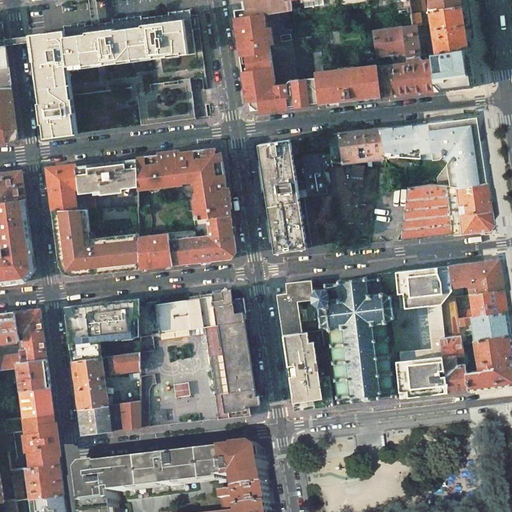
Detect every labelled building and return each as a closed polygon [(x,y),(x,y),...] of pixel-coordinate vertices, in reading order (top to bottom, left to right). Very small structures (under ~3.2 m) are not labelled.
[(264,14),(284,12),(283,9),(293,7),(292,0),(244,0),(246,9),(247,16),(264,14)] [(294,15),(370,5),(369,0),(368,0),(292,0),(293,7),(294,11),(294,15)] [(423,12),(421,0),(408,0),(410,14),(419,13),(423,12)] [(460,0),(428,0),(431,11),(461,6),(460,0)] [(431,11),(427,12),(429,23),(430,30),(427,31),(428,33),(430,34),(431,36),(428,37),(428,39),(431,38),(433,54),(468,49),(461,6),(431,11)] [(68,69),(93,66),(196,53),(191,15),(190,9),(169,12),(169,15),(142,18),(142,16),(113,19),(113,22),(97,24),(86,25),(86,23),(64,26),(65,31),(52,32),(30,35),(30,38),(33,61),(35,61),(40,103),(39,103),(42,124),(45,135),(78,133),(73,95),(68,69)] [(276,87),(271,47),(275,46),(272,28),(267,29),(264,14),(247,16),(246,9),(233,11),(239,45),(243,72),(248,103),(254,108),(255,109),(285,105),(285,102),(292,101),(293,108),(308,106),(307,98),(319,97),(317,80),(291,83),(289,85),(276,87)] [(419,13),(420,25),(429,23),(427,12),(427,11),(423,12),(419,13)] [(419,13),(410,14),(412,26),(401,28),(405,54),(405,59),(418,57),(415,26),(417,26),(418,29),(421,28),(420,25),(419,13)] [(0,88),(12,89),(5,41),(3,25),(0,24),(0,88)] [(376,57),(405,54),(401,28),(373,32),(376,57)] [(428,69),(430,92),(474,87),(470,64),(468,49),(433,54),(426,55),(427,61),(428,69)] [(339,103),(359,100),(359,98),(372,96),(372,99),(381,98),(377,65),(353,68),(353,70),(340,72),(339,69),(325,71),(322,54),(313,55),(317,80),(319,97),(320,105),(329,104),(328,101),(339,100),(339,103)] [(430,92),(428,69),(427,61),(426,55),(418,57),(405,59),(405,54),(376,57),(377,65),(381,98),(410,95),(430,92)] [(191,79),(136,86),(136,90),(142,124),(195,118),(191,79)] [(0,142),(11,142),(18,133),(15,113),(14,106),(12,92),(12,89),(0,88),(0,142)] [(319,97),(307,98),(308,106),(320,105),(319,97)] [(265,111),(288,109),(293,108),(292,101),(285,102),(285,105),(255,109),(260,112),(265,111)] [(381,128),(385,158),(396,157),(433,159),(441,158),(443,155),(450,160),(436,177),(437,184),(460,187),(488,182),(480,127),(475,128),(474,130),(467,124),(468,123),(468,118),(381,128)] [(381,128),(339,133),(342,163),(385,158),(381,128)] [(329,134),(331,162),(342,163),(339,133),(329,134)] [(291,139),(259,144),(275,253),(307,248),(298,190),(307,188),(308,195),(327,192),(326,187),(330,183),(325,175),(324,171),(327,167),(322,159),(321,154),(302,157),(303,164),(295,165),(291,139)] [(211,148),(208,149),(189,151),(174,153),(159,154),(160,158),(147,159),(146,155),(138,157),(138,185),(138,189),(183,184),(183,182),(196,181),(198,191),(197,191),(196,192),(197,198),(195,199),(196,209),(197,215),(196,215),(196,219),(203,218),(231,215),(230,208),(228,208),(227,202),(229,202),(228,195),(226,195),(225,189),(227,189),(224,166),(223,160),(223,157),(211,148)] [(138,157),(77,164),(80,189),(81,192),(94,190),(95,194),(122,191),(121,187),(138,185),(138,157)] [(47,167),(53,210),(57,210),(77,209),(87,208),(90,208),(97,208),(95,194),(81,195),(81,192),(80,189),(77,164),(47,167)] [(364,165),(353,164),(353,165),(352,165),(351,171),(363,173),(364,165)] [(0,201),(26,198),(22,170),(0,172),(0,201)] [(463,233),(489,230),(494,223),(488,182),(460,187),(437,184),(431,183),(425,184),(409,187),(408,187),(401,240),(463,233)] [(0,284),(27,282),(36,270),(32,245),(26,198),(0,201),(0,223),(3,248),(1,248),(1,252),(0,252),(0,284)] [(72,276),(107,272),(106,269),(112,269),(113,272),(123,271),(122,269),(122,266),(140,264),(139,235),(139,233),(96,238),(96,240),(89,241),(87,231),(90,230),(90,225),(87,208),(77,209),(57,210),(59,221),(54,222),(56,235),(57,240),(60,239),(61,245),(57,246),(60,263),(60,266),(63,266),(72,273),(72,276)] [(174,265),(211,261),(227,259),(236,248),(236,247),(234,231),(232,222),(230,222),(229,217),(232,217),(231,215),(203,218),(196,219),(195,219),(197,228),(185,230),(170,232),(171,242),(173,259),(174,265)] [(151,262),(173,259),(171,242),(170,232),(139,235),(140,264),(140,267),(142,268),(152,267),(151,262)] [(500,259),(450,265),(453,288),(455,297),(462,296),(461,287),(467,286),(470,288),(471,295),(504,289),(500,259)] [(459,332),(449,266),(419,269),(400,271),(403,293),(432,290),(439,339),(405,342),(410,396),(448,392),(440,339),(459,332)] [(391,397),(395,397),(395,392),(396,392),(396,388),(394,388),(392,375),(394,374),(393,371),(392,371),(390,357),(392,357),(391,353),(390,354),(388,340),(390,340),(389,336),(388,336),(386,323),(388,323),(387,320),(390,316),(395,316),(395,315),(394,315),(392,298),(393,298),(393,294),(392,295),(391,290),(392,290),(391,288),(382,289),(381,281),(382,280),(381,276),(379,276),(379,273),(378,274),(378,279),(367,280),(367,277),(364,278),(364,279),(341,281),(341,280),(338,281),(338,283),(328,285),(328,284),(325,284),(325,287),(326,287),(326,289),(313,291),(314,299),(314,302),(318,304),(318,306),(315,306),(315,311),(318,311),(321,331),(323,330),(325,345),(329,345),(330,347),(331,347),(333,361),(331,361),(331,365),(333,364),(334,378),(333,378),(334,381),(335,381),(337,394),(335,395),(335,396),(333,397),(333,398),(335,397),(336,403),(340,403),(340,402),(350,401),(350,402),(354,401),(353,400),(365,399),(377,398),(378,399),(381,398),(381,397),(391,396),(391,397)] [(277,295),(283,335),(303,333),(298,301),(314,299),(313,291),(312,280),(286,283),(287,293),(277,295)] [(211,293),(186,297),(186,300),(161,304),(156,304),(155,301),(147,302),(148,306),(139,307),(140,353),(152,351),(155,351),(153,336),(160,335),(160,333),(205,327),(218,419),(251,416),(249,405),(261,404),(259,395),(256,395),(243,313),(246,313),(244,297),(236,299),(235,299),(234,296),(232,296),(231,289),(223,290),(223,291),(213,293),(211,293)] [(504,289),(471,295),(472,309),(466,309),(468,317),(508,311),(504,289)] [(462,296),(455,297),(457,310),(458,318),(468,317),(466,309),(465,296),(462,296)] [(140,353),(139,307),(139,298),(103,302),(103,307),(92,308),(91,304),(65,306),(72,365),(97,358),(95,344),(100,344),(100,341),(108,340),(110,356),(140,353)] [(47,359),(41,309),(16,312),(19,340),(21,354),(22,362),(47,359)] [(468,317),(458,318),(460,333),(461,341),(463,341),(466,340),(464,325),(472,324),(474,339),(511,335),(508,311),(468,317)] [(16,312),(0,313),(0,342),(19,340),(16,312)] [(308,332),(303,333),(283,335),(292,393),(331,388),(330,377),(319,378),(314,342),(309,343),(308,332)] [(465,365),(463,354),(461,341),(460,333),(442,339),(449,392),(469,390),(466,372),(465,365)] [(511,339),(511,335),(474,339),(479,370),(466,372),(469,390),(511,384),(511,339)] [(140,353),(110,356),(110,361),(111,376),(139,376),(140,353)] [(21,354),(0,356),(0,371),(19,368),(18,363),(22,362),(21,354)] [(110,405),(103,357),(97,358),(72,365),(79,409),(110,405)] [(47,359),(18,363),(19,368),(17,387),(51,386),(47,359)] [(174,384),(176,398),(190,396),(189,382),(174,384)] [(0,384),(0,388),(1,393),(2,400),(9,399),(11,396),(10,391),(10,386),(7,384),(0,384)] [(51,386),(17,387),(24,417),(54,413),(51,386)] [(331,388),(292,393),(293,401),(294,411),(334,406),(333,398),(333,397),(331,388)] [(121,403),(124,430),(141,428),(140,398),(121,403)] [(110,405),(79,409),(82,435),(112,432),(110,413),(111,413),(111,410),(109,411),(110,405)] [(61,463),(59,446),(56,427),(54,413),(24,417),(30,467),(61,463)] [(123,511),(121,491),(140,488),(140,486),(141,486),(151,485),(151,484),(159,481),(159,483),(162,483),(170,482),(170,485),(179,484),(227,478),(228,490),(234,489),(240,488),(272,482),(268,454),(256,445),(141,459),(97,464),(88,475),(92,511),(123,511)] [(22,481),(13,482),(16,499),(17,498),(18,500),(30,498),(65,494),(61,463),(30,467),(26,467),(27,478),(25,478),(25,481),(28,481),(29,491),(23,491),(22,481)] [(17,468),(12,469),(12,475),(13,482),(22,481),(20,468),(17,468)] [(141,490),(171,486),(170,485),(170,482),(162,483),(159,483),(159,481),(151,484),(151,485),(141,486),(140,486),(140,488),(140,490),(141,490)] [(272,482),(240,488),(241,494),(243,507),(275,501),(272,482)] [(228,490),(223,491),(225,501),(225,511),(236,511),(236,508),(237,508),(236,504),(239,504),(237,495),(235,495),(234,489),(228,490)] [(67,511),(65,494),(30,498),(31,511),(67,511)] [(19,511),(18,500),(17,498),(16,499),(6,500),(4,500),(6,511),(19,511)] [(237,508),(236,508),(236,511),(276,511),(275,501),(243,507),(243,511),(240,511),(240,507),(237,508)]
